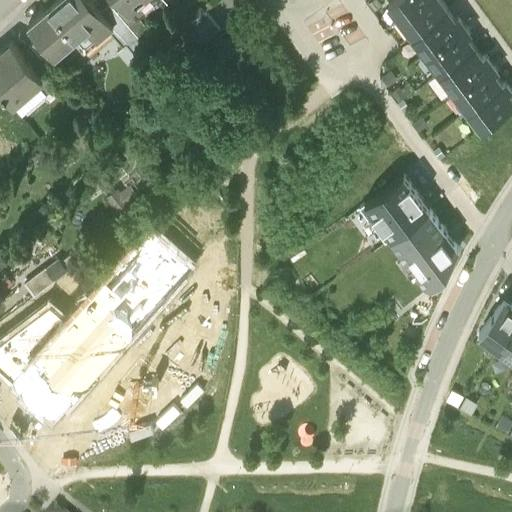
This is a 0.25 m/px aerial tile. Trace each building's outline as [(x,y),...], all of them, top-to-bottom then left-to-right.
[(54,52),(74,35),(84,48),(112,25),(100,10),(91,0),(56,0),(29,22),(39,34),(54,52)] [(123,0),(125,2),(135,14),(136,13),(151,0),(123,0)] [(389,0),(401,15),(421,0),(389,0)] [(447,7),(442,0),(421,0),(401,15),(413,32),(447,7)] [(125,2),(116,9),(110,1),(100,10),(112,25),(127,43),(137,34),(138,36),(148,27),(136,13),(135,14),(125,2)] [(455,17),(447,7),(413,32),(427,50),(464,23),(458,15),(455,17)] [(219,26),(204,8),(185,24),(201,42),(219,26)] [(470,31),(464,23),(427,50),(441,69),(475,44),(467,34),(470,31)] [(39,34),(29,42),(42,58),(32,66),(42,77),(52,92),(63,82),(47,63),(57,54),(54,52),(39,34)] [(11,41),(0,50),(0,89),(12,103),(42,77),(32,66),(11,41)] [(483,55),(475,44),(441,69),(455,88),(492,61),(486,52),(483,55)] [(455,88),(469,107),(502,82),(495,72),(498,69),(492,61),(455,88)] [(175,79),(147,102),(156,113),(173,101),(181,111),(194,102),(175,79)] [(511,87),(506,80),(502,82),(469,107),(482,126),(511,103),(511,95),(509,90),(511,87)] [(94,140),(81,125),(71,134),(84,149),(94,140)] [(391,234),(430,206),(404,170),(359,204),(386,239),(391,234)] [(430,206),(391,234),(424,279),(432,282),(445,273),(459,246),(430,206)] [(24,281),(33,294),(68,268),(59,255),(24,281)] [(0,278),(8,273),(0,261),(0,303),(4,301),(0,295),(0,278)] [(500,346),(511,329),(511,302),(504,297),(479,330),(500,346)] [(511,354),(511,329),(500,346),(511,354)]
